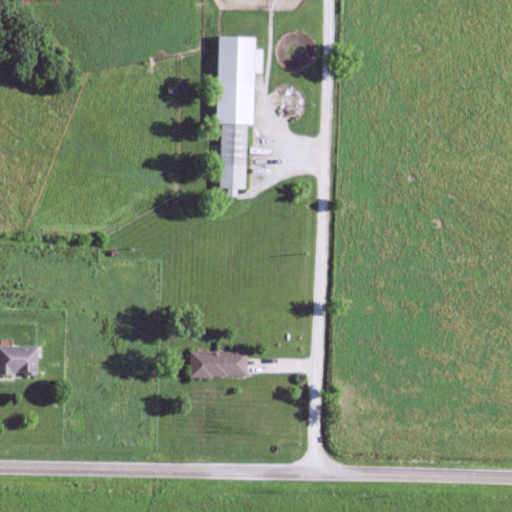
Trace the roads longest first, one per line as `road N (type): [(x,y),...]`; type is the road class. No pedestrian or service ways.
road 1 (secondary): [(0,464),(511,478)]
road 2 (residential): [(316,0),(306,424),(318,472)]
